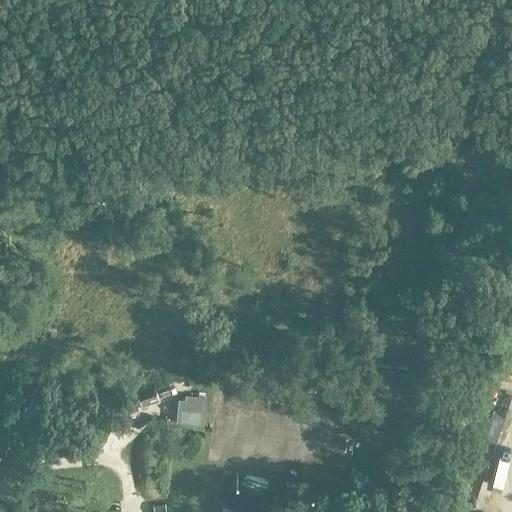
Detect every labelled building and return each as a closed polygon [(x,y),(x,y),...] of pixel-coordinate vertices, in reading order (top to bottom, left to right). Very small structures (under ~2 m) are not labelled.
[(179,393),(178,422),(204,422),(205,394),(179,393)] [(464,492),(476,496),(504,417),(490,412),(490,413),(491,413),(464,489),(464,491),(462,490),(462,491),(464,492)] [(343,479),(346,464),(327,460),(324,475),(343,479)] [(343,490),(343,479),(323,478),(322,489),(343,490)] [(259,511),(265,491),(229,481),(220,511),(259,511)]
